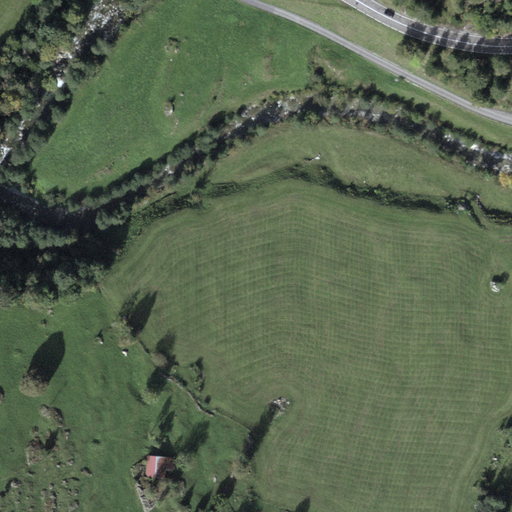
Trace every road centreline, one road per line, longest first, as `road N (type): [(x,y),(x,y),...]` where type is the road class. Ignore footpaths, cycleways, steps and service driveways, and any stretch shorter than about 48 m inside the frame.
road 1 (unclassified): [(248,0),(511,119)]
road 2 (primary): [(511,45),(430,35),(355,0)]
